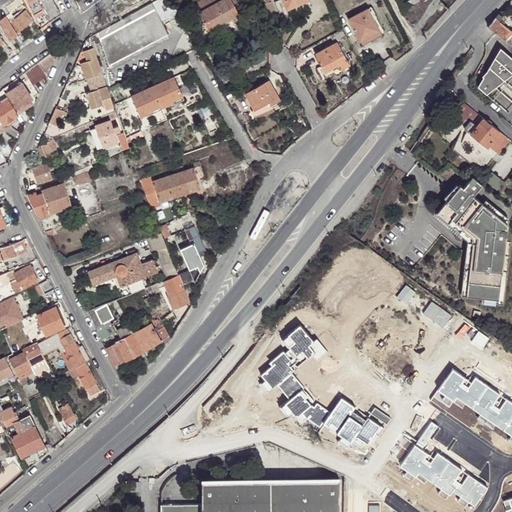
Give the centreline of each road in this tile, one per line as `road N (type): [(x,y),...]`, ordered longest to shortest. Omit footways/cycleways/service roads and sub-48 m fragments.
road 1 (secondary): [(329,177),(185,352),(17,511)]
road 2 (unclassified): [(283,166),(187,331),(120,401)]
road 3 (secondary): [(41,511),(239,323)]
road 4 (secondary): [(330,212),(495,0)]
road 5 (residential): [(78,511),(239,355),(239,323)]
road 6 (residential): [(30,225),(14,175),(78,35),(73,22)]
road 7 (residential): [(120,401),(30,225)]
road 8 (unclassified): [(120,401),(0,508)]
road 9 (unclassified): [(283,166),(250,153),(189,50)]
road 10 (secondary): [(421,59),(329,177)]
road 11 (secondary): [(239,323),(330,212)]
road 12 (unclassified): [(421,59),(323,129)]
